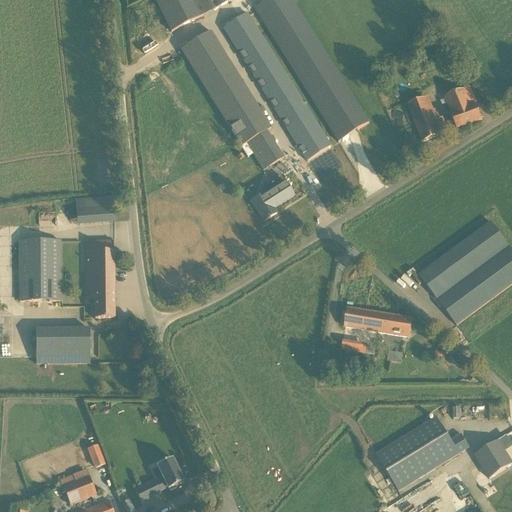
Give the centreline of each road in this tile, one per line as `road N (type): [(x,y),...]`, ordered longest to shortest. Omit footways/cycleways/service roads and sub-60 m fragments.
road 1 (unclassified): [(158,322),(137,257),(109,0)]
road 2 (unclassified): [(511,396),(328,228)]
road 3 (unclassified): [(328,228),(511,111)]
road 4 (unclassified): [(235,511),(163,361),(158,322)]
road 5 (unclassified): [(158,322),(222,295),(328,228)]
